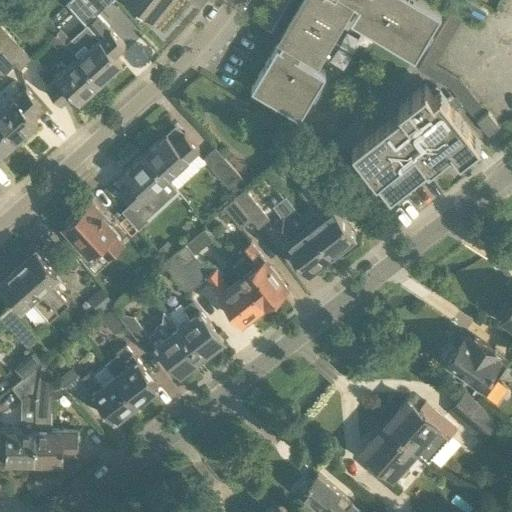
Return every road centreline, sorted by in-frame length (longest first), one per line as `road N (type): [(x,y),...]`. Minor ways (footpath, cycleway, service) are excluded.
road 1 (residential): [(73,511),(511,176)]
road 2 (residential): [(235,0),(175,72),(0,231)]
